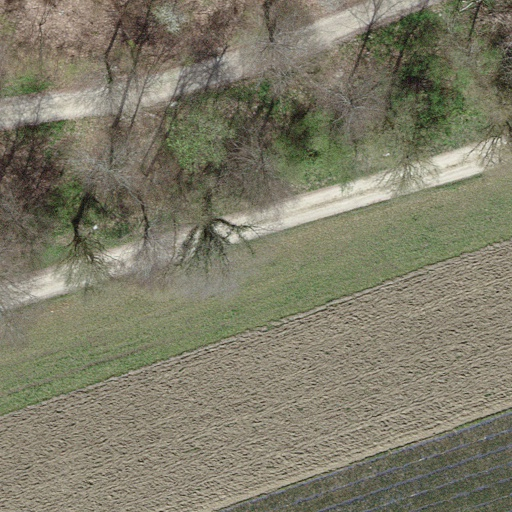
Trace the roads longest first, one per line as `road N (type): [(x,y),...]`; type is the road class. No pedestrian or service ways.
road 1 (track): [(511,152),(368,191),(0,314)]
road 2 (track): [(409,0),(313,43),(0,127)]
